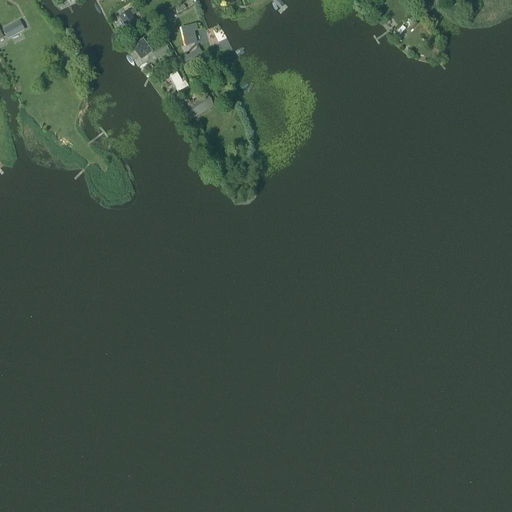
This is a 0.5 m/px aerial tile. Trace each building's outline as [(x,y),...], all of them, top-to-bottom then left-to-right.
[(174,9),(177,13),(185,9),(183,4),(174,9)] [(118,18),(128,34),(138,27),(132,17),(136,14),(133,9),(129,12),(129,11),(118,18)] [(3,31),(7,40),(23,31),(19,22),(3,31)] [(181,29),(186,46),(196,44),(193,32),(197,31),(196,26),(181,29)] [(139,53),(143,59),(152,53),(143,40),(132,48),(136,54),(139,53)] [(154,56),(157,61),(169,53),(166,48),(154,56)] [(179,60),(183,66),(188,63),(189,63),(202,55),(199,50),(186,58),(185,56),(179,60)] [(187,66),(191,73),(197,69),(193,63),(187,66)] [(182,84),(176,73),(168,77),(178,94),(188,87),(185,83),(182,84)] [(216,77),(219,86),(225,85),(222,75),(216,77)] [(213,107),(206,96),(194,103),(193,102),(190,104),(189,102),(184,104),(192,119),(213,107)]
